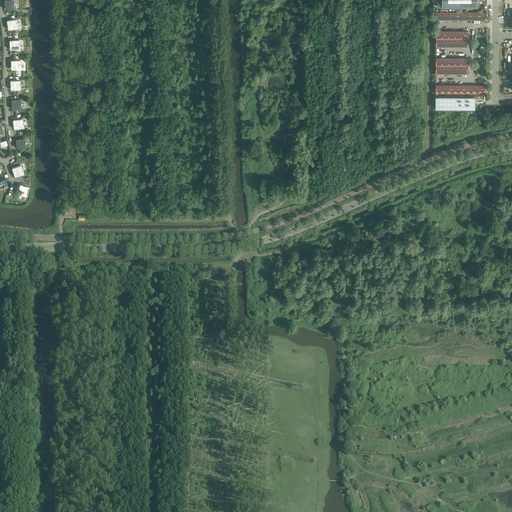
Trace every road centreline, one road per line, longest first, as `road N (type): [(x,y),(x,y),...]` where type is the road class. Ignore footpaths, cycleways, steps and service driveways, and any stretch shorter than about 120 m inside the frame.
road 1 (tertiary): [(0,247),(255,242),(442,166),(511,147)]
road 2 (track): [(58,83),(60,247)]
